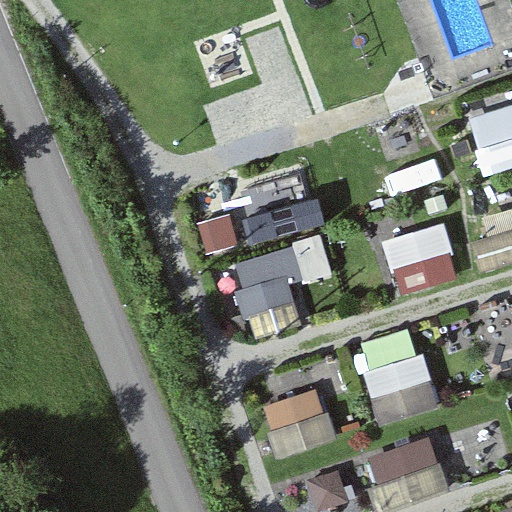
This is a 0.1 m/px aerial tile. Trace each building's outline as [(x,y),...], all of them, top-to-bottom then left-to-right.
[(511,105),(475,115),(489,168),(511,162),(511,105)] [(386,233),(401,292),(466,275),(451,216),(386,233)] [(262,335),(310,318),(297,281),(338,267),(325,230),(237,260),(262,335)] [(369,365),(384,420),(445,403),(429,348),(369,365)] [(327,384),(267,396),(279,451),(339,438),(327,384)] [(368,450),(385,504),(452,484),(436,430),(368,450)]
